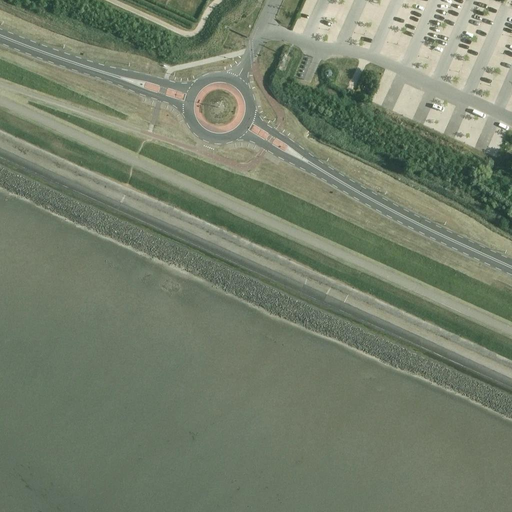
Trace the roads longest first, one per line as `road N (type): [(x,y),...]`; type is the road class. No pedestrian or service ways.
road 1 (unclassified): [(511,327),(0,100)]
road 2 (trunk): [(511,268),(326,173)]
